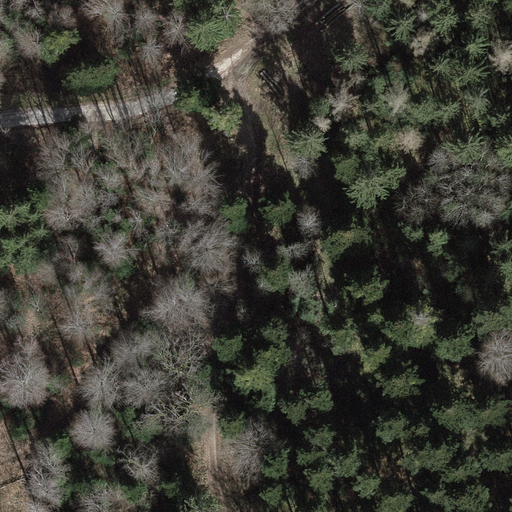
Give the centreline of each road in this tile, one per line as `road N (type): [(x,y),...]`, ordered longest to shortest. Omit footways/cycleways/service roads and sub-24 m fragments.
road 1 (track): [(238,69),(251,174),(206,511)]
road 2 (track): [(0,123),(194,91),(238,69),(314,0)]
